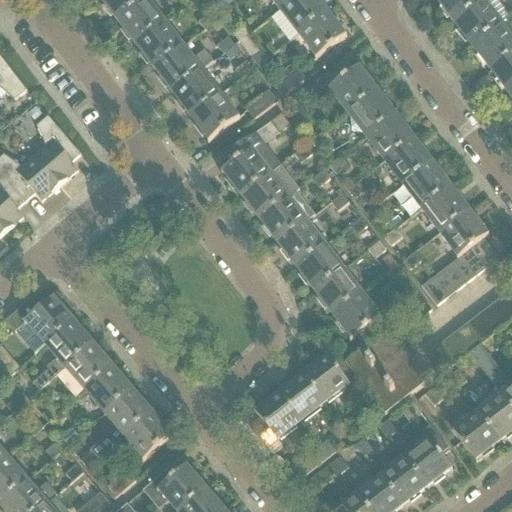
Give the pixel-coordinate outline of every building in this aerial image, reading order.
[(99,1),(117,24),(145,2),(143,0),(97,0),(97,1),(98,2),(99,1)] [(218,0),(213,0),(211,2),(219,13),(225,9),(218,0)] [(270,0),(280,13),(297,0),(270,0)] [(297,0),(280,13),(271,20),(289,44),(299,37),(326,16),(313,0),(297,0)] [(437,2),(454,25),(482,4),(479,0),(436,0),(434,2),(435,3),(437,2)] [(454,25),(473,49),(501,28),(510,20),(494,0),(487,0),(482,4),(454,25)] [(117,24),(135,48),(164,26),(145,2),(117,24)] [(200,23),(198,25),(205,33),(207,32),(216,25),(210,16),(200,23)] [(326,16),(299,37),(317,61),(347,39),(346,38),(344,39),(326,16)] [(135,48),(154,72),(182,50),(164,26),(135,48)] [(233,36),(239,44),(251,35),(245,26),(233,36)] [(473,49),(491,73),(511,57),(511,42),(501,28),(473,49)] [(219,47),(217,48),(224,57),(225,56),(235,48),(228,40),(219,47)] [(182,50),(154,72),(172,95),(200,74),(212,64),(204,54),(192,63),(182,50)] [(251,60),(258,69),(270,60),(263,51),(251,60)] [(511,57),(491,73),(509,97),(511,95),(511,57)] [(0,90),(15,102),(27,93),(0,58),(0,90)] [(237,71),(235,72),(242,81),(244,80),(253,72),(246,63),(237,71)] [(336,104),(346,118),(377,95),(359,72),(361,70),(360,69),(354,73),(349,66),(316,91),(323,100),(331,93),(338,102),(336,104)] [(274,89),(283,100),(307,82),(298,71),(274,89)] [(172,95),(191,119),(219,98),(200,74),(172,95)] [(245,111),(254,122),(278,104),(269,92),(245,111)] [(348,116),(346,118),(350,123),(351,133),(361,137),(365,142),(395,119),(377,95),(348,116)] [(219,98),(191,119),(209,143),(207,144),(208,145),(238,122),(219,98)] [(35,110),(28,115),(35,123),(42,117),(35,110)] [(282,116),(270,125),(279,136),(290,127),(282,116)] [(47,149),(35,160),(60,189),(78,173),(72,166),(81,158),(48,119),(37,129),(47,149)] [(365,142),(383,166),(414,143),(395,119),(365,142)] [(264,148),(279,136),(270,125),(256,135),(257,136),(256,137),(264,148)] [(224,175),(242,198),(280,168),(264,148),(256,137),(257,136),(256,135),(219,164),(220,165),(221,164),(226,171),(221,175),(221,176),(224,175)] [(322,136),(311,145),(317,153),(329,145),(322,136)] [(383,166),(402,190),(432,167),(414,143),(383,166)] [(306,148),(295,157),(301,166),(313,157),(306,148)] [(4,157),(0,160),(0,174),(26,205),(35,197),(42,205),(60,189),(35,160),(22,170),(4,157)] [(340,160),(329,169),(336,177),(347,169),(340,160)] [(402,190),(420,214),(450,191),(432,167),(402,190)] [(242,198),(260,222),(299,192),(280,168),(242,198)] [(324,173),(313,181),(320,190),(331,181),(324,173)] [(0,229),(5,236),(24,220),(17,213),(26,205),(0,174),(0,229)] [(359,184),(347,192),(354,202),(365,193),(359,184)] [(420,214),(438,238),(469,215),(450,191),(420,214)] [(296,194),(260,222),(278,246),(308,223),(315,218),(296,194)] [(343,196),(331,205),(338,214),(349,205),(343,196)] [(377,208),(366,216),(373,225),(384,217),(377,208)] [(487,238),(469,215),(438,238),(457,263),(462,259),(472,252),(484,268),(497,259),(490,250),(485,253),(480,246),(489,238),(489,237),(487,238)] [(361,220),(349,229),(356,238),(368,229),(361,220)] [(278,246),(297,270),(326,247),(308,223),(278,246)] [(395,232),(384,241),(391,249),(402,241),(395,232)] [(379,244),(368,253),(375,262),(386,253),(379,244)] [(297,270),(315,294),(344,271),(326,247),(297,270)] [(487,272),(484,268),(472,252),(462,259),(477,279),(487,272)] [(414,256),(403,264),(409,273),(420,265),(414,256)] [(462,259),(457,263),(452,267),(467,287),(477,279),(462,259)] [(452,267),(442,274),(457,294),(467,287),(452,267)] [(398,269),(387,277),(394,286),(405,278),(398,269)] [(315,294),(334,318),(363,295),(344,271),(315,294)] [(442,274),(432,282),(447,302),(457,294),(442,274)] [(447,302),(432,282),(422,290),(437,310),(447,302)] [(417,293),(407,301),(422,321),(432,313),(417,293)] [(363,295),(334,318),(352,341),(349,343),(350,344),(381,320),(363,295)] [(511,301),(507,295),(497,303),(511,322),(511,301)] [(35,299),(6,324),(15,334),(35,357),(46,347),(72,325),(53,303),(55,301),(54,300),(51,303),(50,301),(50,299),(35,298),(35,299)] [(422,321),(407,301),(397,309),(412,329),(422,321)] [(511,322),(497,303),(487,311),(503,331),(511,323),(511,322)] [(487,311),(478,318),(493,338),(503,331),(487,311)] [(478,318),(468,326),(483,346),(493,338),(478,318)] [(33,385),(32,386),(39,393),(40,393),(66,370),(92,348),(72,325),(46,347),(57,360),(47,369),(49,371),(33,385)] [(468,326),(458,333),(473,353),(480,348),(483,346),(468,326)] [(428,385),(395,341),(388,333),(346,365),(386,417),(428,385)] [(458,333),(448,341),(463,361),(470,356),(473,353),(458,333)] [(448,341),(438,349),(453,369),(463,361),(448,341)] [(0,347),(0,369),(9,380),(21,371),(1,347),(0,347)] [(66,370),(85,393),(112,371),(92,348),(66,370)] [(473,353),(470,356),(501,396),(500,396),(511,411),(511,387),(511,388),(480,348),(473,353)] [(453,369),(438,349),(428,356),(443,376),(453,369)] [(328,361),(304,380),(325,406),(348,388),(350,390),(351,389),(327,359),(326,359),(328,361)] [(85,393),(105,416),(131,394),(112,371),(85,393)] [(458,372),(449,379),(458,391),(467,384),(458,372)] [(304,380),(280,398),(301,424),(325,406),(304,380)] [(434,390),(433,391),(425,397),(434,409),(443,402),(434,390)] [(90,454),(81,462),(88,470),(124,439),(151,416),(131,394),(105,416),(117,430),(90,454)] [(511,411),(500,396),(476,415),(499,444),(511,434),(511,411)] [(5,408),(13,416),(24,407),(17,398),(5,408)] [(249,429),(248,430),(268,453),(269,452),(268,451),(277,444),(278,445),(279,444),(277,442),(301,424),(280,398),(257,416),(255,414),(254,415),(261,423),(251,431),(249,429)] [(42,417),(48,425),(59,416),(52,408),(42,417)] [(499,444),(476,415),(452,433),(476,465),(477,464),(475,462),(499,444)] [(151,416),(124,439),(144,462),(173,438),(172,437),(170,439),(151,416)] [(25,431),(32,439),(44,429),(36,421),(25,431)] [(388,423),(380,429),(388,441),(397,434),(388,423)] [(61,440),(68,448),(78,439),(71,431),(61,440)] [(451,457),(431,431),(423,437),(428,444),(405,462),(426,489),(449,472),(451,474),(452,473),(444,462),(451,457)] [(364,441),(355,448),(364,459),(373,453),(364,441)] [(327,443),(320,449),(329,461),(336,455),(327,443)] [(45,454),(52,462),(63,452),(56,444),(45,454)] [(329,461),(320,449),(295,468),(304,480),(329,461)] [(340,459),(332,465),(341,477),(349,471),(340,459)] [(168,504),(175,511),(182,511),(206,493),(186,470),(188,468),(187,468),(181,460),(144,492),(156,507),(168,504)] [(0,467),(0,507),(26,485),(6,462),(0,467)] [(405,462),(381,480),(402,508),(426,489),(405,462)] [(341,477),(332,465),(308,484),(317,496),(341,477)] [(64,477),(72,485),(83,475),(76,467),(64,477)] [(105,491),(114,502),(137,482),(128,471),(105,491)] [(381,480),(357,498),(367,511),(396,511),(402,508),(381,480)] [(0,507),(4,511),(40,511),(46,508),(56,499),(45,486),(35,495),(26,485),(0,507)] [(222,511),(206,493),(182,511),(222,511)] [(80,511),(102,511),(110,506),(100,495),(80,511)] [(367,511),(357,498),(341,511),(330,503),(321,511),(367,511)]
